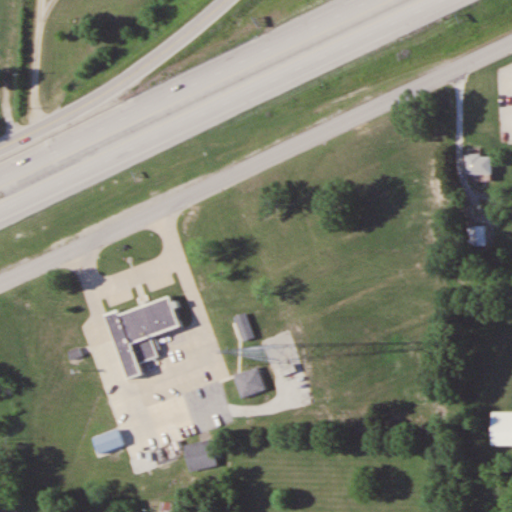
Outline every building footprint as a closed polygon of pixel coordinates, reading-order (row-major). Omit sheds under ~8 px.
[(489,156),(465,156),(465,173),(489,173),(489,156)] [(126,380),(142,375),(139,363),(159,357),(152,335),(179,327),(170,296),(107,315),(126,380)] [(234,377),(243,400),(267,390),(257,367),(234,377)] [(497,412),(511,412),(511,442),(496,442),(497,412)] [(217,467),(213,441),(184,445),(189,472),(217,467)] [(180,511),(180,503),(160,503),(160,511),(180,511)]
